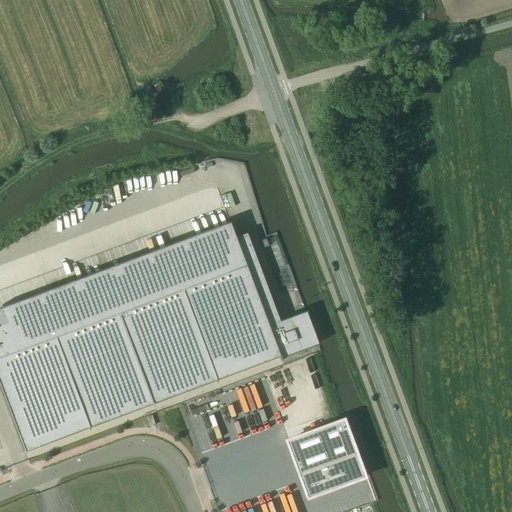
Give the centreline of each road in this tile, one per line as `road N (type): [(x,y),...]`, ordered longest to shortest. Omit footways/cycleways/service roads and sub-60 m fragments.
road 1 (primary): [(428,511),(274,91)]
road 2 (track): [(0,188),(62,146),(127,126),(200,122),(261,96)]
road 3 (unclassified): [(274,91),(511,23)]
road 4 (unclassified): [(0,494),(140,446),(175,464),(194,511)]
